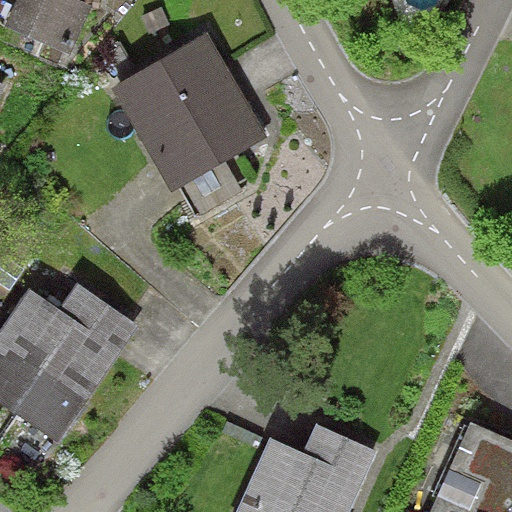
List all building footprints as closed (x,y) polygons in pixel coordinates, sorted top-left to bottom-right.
[(89,0),(11,0),(4,20),(70,47),(89,0)] [(208,28),(114,78),(171,184),(265,133),(208,28)] [(61,300),(30,278),(0,319),(0,391),(57,432),(138,319),(78,276),(61,300)] [(511,511),(511,432),(470,414),(450,461),(480,474),(470,498),(437,483),(424,511),(511,511)] [(349,511),(377,451),(317,424),(304,451),(270,436),(234,511),(349,511)]
